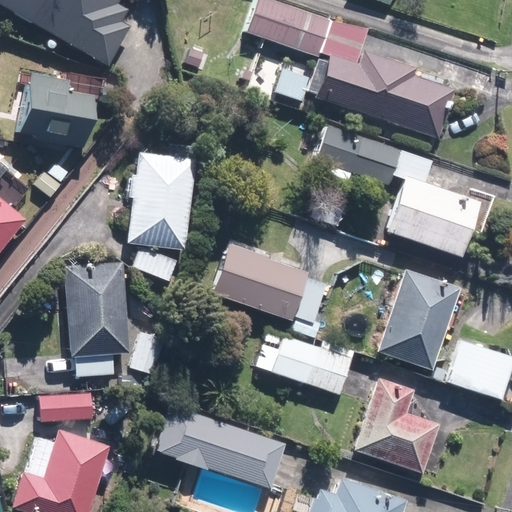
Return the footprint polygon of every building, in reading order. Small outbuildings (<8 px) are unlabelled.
[(115,0),(0,0),(0,5),(105,63),(126,25),(119,21),(125,9),(114,3),(115,0)] [(412,67),(358,49),(364,32),(266,0),(253,0),(243,31),(324,58),(311,97),(435,138),(451,89),(409,75),(412,67)] [(302,75),(279,68),(273,91),(296,97),(302,75)] [(81,143),(89,94),(23,83),(14,131),(81,143)] [(429,161),(324,125),(312,160),(385,185),(388,175),(399,179),(381,231),(458,257),(477,202),(421,183),(429,161)] [(180,249),(190,158),(135,151),(124,242),(180,249)] [(0,201),(0,244),(22,218),(0,201)] [(341,210),(312,202),(308,218),(337,226),(341,210)] [(137,246),(129,265),(164,280),(172,261),(137,246)] [(222,246),(207,293),(288,319),(303,272),(222,246)] [(71,355),(72,375),(110,372),(108,353),(125,351),(118,261),(60,266),(68,355),(71,355)] [(455,286),(400,268),(373,350),(428,368),(455,286)] [(159,338),(137,331),(125,367),(147,374),(159,338)] [(281,336),(268,371),(336,395),(349,360),(281,336)] [(510,357),(456,338),(441,380),(496,398),(510,357)] [(409,388),(371,377),(348,449),(419,472),(434,422),(402,412),(409,388)] [(87,393),(36,396),(37,421),(89,418),(87,393)] [(166,405),(152,448),(267,487),(282,444),(166,405)] [(24,511),(83,511),(105,445),(55,429),(40,477),(18,470),(7,507),(24,511)] [(335,476),(330,492),(315,487),(307,511),(397,511),(402,498),(335,476)]
